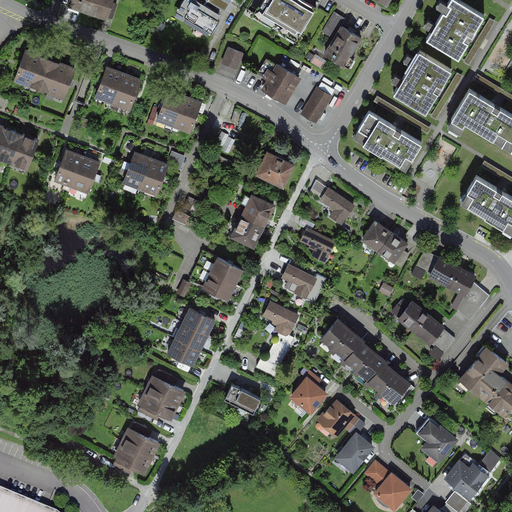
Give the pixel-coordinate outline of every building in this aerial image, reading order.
[(120,0),(76,0),(74,9),(115,20),(120,0)] [(223,16),(193,0),(185,0),(175,18),(211,38),(223,16)] [(225,0),(208,0),(227,11),(231,4),(225,0)] [(301,36),(317,10),(299,0),(266,0),(260,13),(301,36)] [(372,0),(386,8),(390,0),(372,0)] [(481,34),(493,13),(469,0),(454,0),(433,39),(468,59),(481,34)] [(345,70),(363,37),(342,26),(324,58),(345,70)] [(228,47),(222,66),(238,72),(245,53),(228,47)] [(442,92),(455,70),(420,49),(391,97),(427,118),(442,92)] [(41,56),(24,50),(12,85),(30,90),(41,56)] [(59,62),(41,56),(30,90),(47,96),(59,62)] [(76,68),(59,62),(47,96),(65,102),(76,68)] [(263,91),(287,103),(301,77),(277,64),(263,91)] [(123,73),(105,67),(93,99),(111,106),(123,73)] [(141,80),(123,73),(111,106),(128,113),(141,80)] [(318,122),(333,94),(317,85),(301,113),(318,122)] [(511,104),(509,103),(485,88),(462,125),(472,131),(477,123),(511,143),(511,104)] [(185,95),(167,90),(156,123),(173,128),(185,95)] [(202,101),(185,95),(173,128),(191,134),(202,101)] [(399,130),(372,113),(354,141),(401,170),(408,159),(414,163),(425,147),(399,130)] [(0,152),(10,126),(0,122),(0,152)] [(27,133),(10,126),(0,152),(0,159),(15,165),(27,133)] [(44,139),(27,133),(15,165),(32,172),(44,139)] [(82,153),(63,146),(52,179),(70,185),(82,153)] [(128,184),(145,191),(158,157),(141,150),(128,184)] [(297,164),(267,152),(257,178),(286,190),(297,164)] [(101,159),(82,153),(70,185),(89,192),(101,159)] [(145,191),(162,198),(176,163),(158,157),(145,191)] [(511,187),(488,174),(471,204),(511,227),(511,187)] [(358,204),(330,186),(320,201),(330,207),(328,209),(333,213),(330,217),(344,226),(358,204)] [(249,197),(239,219),(264,231),(274,209),(249,197)] [(392,225),(376,215),(362,235),(378,246),(392,225)] [(239,219),(228,241),(253,253),(264,231),(239,219)] [(408,236),(392,225),(378,246),(394,256),(408,236)] [(337,242),(307,228),(299,244),(309,249),(308,251),(314,254),(311,259),(326,266),(337,242)] [(457,263),(439,253),(430,271),(448,280),(457,263)] [(215,261),(208,277),(236,290),(244,274),(215,261)] [(319,277),(289,262),(281,279),(292,284),(290,286),(296,289),(294,294),(308,301),(319,277)] [(476,273),(457,263),(448,280),(467,290),(476,273)] [(208,277),(200,293),(228,306),(236,290),(208,277)] [(192,283),(182,278),(176,292),(185,297),(192,283)] [(431,311),(415,298),(399,318),(414,331),(431,311)] [(301,313),(270,299),(263,315),(273,320),(272,323),(278,325),(275,330),(289,337),(301,313)] [(186,310),(175,334),(205,347),(216,324),(186,310)] [(446,324),(431,311),(414,331),(429,344),(446,324)] [(355,326),(342,315),(319,343),(331,354),(355,326)] [(368,337),(355,326),(331,354),(344,364),(368,337)] [(444,350),(456,336),(445,327),(433,341),(444,350)] [(175,334),(165,357),(194,370),(205,347),(175,334)] [(381,348),(368,337),(344,364),(357,375),(381,348)] [(460,381),(472,391),(471,392),(503,417),(511,404),(511,383),(492,368),(501,356),(488,346),(460,381)] [(393,359),(381,348),(357,375),(370,386),(393,359)] [(406,369),(393,359),(370,386),(383,397),(406,369)] [(419,380),(406,369),(383,397),(396,408),(419,380)] [(312,411),(330,389),(307,371),(290,393),(312,411)] [(178,410),(186,394),(154,378),(146,394),(178,410)] [(255,415),(263,400),(234,385),(226,400),(255,415)] [(170,426),(178,410),(146,394),(138,410),(170,426)] [(338,435),(357,411),(336,394),(317,417),(338,435)] [(440,459),(459,435),(431,412),(416,431),(426,439),(422,444),(440,459)] [(353,469),(375,442),(356,427),(334,454),(353,469)] [(129,431),(122,447),(153,463),(161,447),(129,431)] [(122,447),(114,463),(145,478),(153,463),(122,447)] [(472,496),(491,472),(464,450),(445,474),(472,496)] [(493,470),(499,460),(487,453),(482,463),(493,470)] [(389,468),(376,457),(365,471),(378,482),(389,468)] [(396,507),(414,484),(392,467),(374,489),(396,507)] [(55,511),(0,488),(0,511),(55,511)] [(460,511),(470,501),(456,489),(446,500),(460,511)] [(449,511),(435,501),(425,511),(449,511)]
